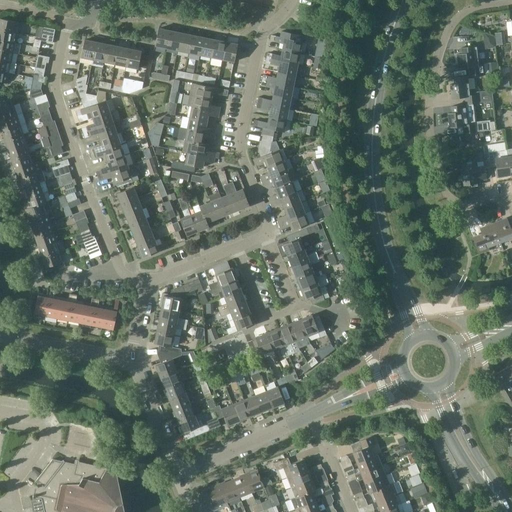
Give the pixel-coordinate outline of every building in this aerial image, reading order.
[(0,18),(0,29),(17,33),(19,22),(0,18)] [(155,46),(166,48),(170,31),(158,28),(155,46)] [(0,29),(0,39),(15,43),(17,33),(0,29)] [(166,48),(177,51),(181,33),(170,31),(166,48)] [(283,44),(282,50),(300,53),(303,36),(281,31),(280,37),(271,36),(270,41),(283,44)] [(177,51),(189,53),(192,35),(181,33),(177,51)] [(189,53),(200,55),(203,38),(192,35),(189,53)] [(485,49),(494,48),(492,37),(483,38),(485,49)] [(200,55),(211,57),(215,40),(203,38),(200,55)] [(0,39),(0,50),(13,53),(15,43),(0,39)] [(81,57),(92,60),(96,42),(84,40),(81,57)] [(211,57),(222,60),(226,42),(215,40),(211,57)] [(92,60),(103,62),(107,44),(96,42),(92,60)] [(226,42),(222,60),(234,62),(237,44),(226,42)] [(103,62),(115,64),(118,47),(107,44),(103,62)] [(456,57),(455,59),(456,60),(456,62),(457,64),(458,64),(459,67),(469,66),(470,75),(488,73),(498,72),(497,65),(487,66),(487,63),(480,64),(478,45),(472,46),(461,48),(462,53),(457,54),(457,55),(456,55),(456,57)] [(115,64),(126,67),(129,49),(118,47),(115,64)] [(129,49),(126,67),(137,69),(141,51),(129,49)] [(0,50),(0,60),(11,63),(13,53),(0,50)] [(267,53),(266,58),(297,64),(300,53),(282,50),(281,56),(267,53)] [(141,58),(139,68),(145,69),(147,59),(141,58)] [(279,66),(278,72),(295,76),(297,64),(266,58),(265,63),(279,66)] [(0,71),(9,73),(15,74),(17,64),(11,63),(0,60),(0,71)] [(187,65),(186,72),(193,73),(194,66),(187,65)] [(9,73),(0,71),(0,84),(2,85),(4,83),(7,83),(9,73)] [(263,76),(262,81),(293,87),(295,76),(278,72),(276,78),(263,76)] [(455,83),(450,84),(452,98),(465,96),(466,104),(473,104),(493,101),(492,91),(478,92),(478,94),(470,95),(467,75),(454,77),(455,83)] [(274,88),(273,95),(291,98),(293,87),(262,81),(261,86),(274,88)] [(98,87),(110,90),(111,84),(99,82),(98,87)] [(192,83),(190,95),(211,99),(213,93),(227,96),(228,90),(214,87),(192,83)] [(76,86),(80,96),(86,94),(88,85),(82,84),(76,86)] [(41,90),(31,90),(30,97),(31,101),(43,96),(41,90)] [(0,109),(13,105),(10,95),(2,97),(0,92),(0,91),(0,109)] [(80,96),(82,104),(88,102),(97,99),(97,96),(96,95),(86,94),(80,96)] [(190,95),(187,106),(219,112),(220,107),(210,105),(211,99),(190,95)] [(258,98),(257,103),(288,109),(291,98),(273,95),(272,101),(258,98)] [(91,112),(93,118),(109,112),(106,101),(98,103),(97,99),(88,102),(82,104),(84,108),(75,111),(77,116),(91,112)] [(270,111),(269,117),(286,121),(288,109),(257,103),(256,108),(270,111)] [(452,112),(448,113),(449,127),(463,125),(463,132),(476,131),(495,129),(494,122),(490,122),(490,120),(476,122),(475,107),(473,107),(473,104),(466,104),(451,106),(452,112)] [(0,109),(0,120),(16,115),(13,105),(0,109)] [(191,107),(189,118),(207,121),(208,115),(218,117),(219,112),(187,106),(187,107),(191,107)] [(81,128),(83,133),(113,123),(109,112),(93,118),(95,124),(81,128)] [(0,120),(0,127),(1,131),(20,125),(16,115),(0,120)] [(262,128),(261,133),(273,136),(274,130),(284,132),(286,121),(269,117),(267,123),(254,120),(253,126),(262,128)] [(189,118),(187,129),(214,134),(215,130),(206,128),(207,121),(189,118)] [(100,139),(117,134),(122,132),(118,121),(113,123),(83,133),(84,138),(98,133),(100,139)] [(1,131),(4,140),(23,134),(20,125),(1,131)] [(153,134),(156,125),(147,133),(153,134)] [(45,130),(44,127),(38,129),(41,139),(49,136),(47,129),(45,130)] [(187,129),(185,140),(185,141),(189,142),(189,141),(202,144),(202,143),(204,137),(213,139),(214,134),(187,129)] [(273,136),(261,133),(260,139),(272,142),(273,136)] [(4,140),(8,150),(26,144),(23,134),(4,140)] [(89,150),(90,155),(120,145),(117,134),(100,139),(102,145),(89,150)] [(264,161),(267,167),(283,160),(279,149),(270,153),(272,142),(260,139),(258,151),(260,157),(253,160),(255,165),(264,161)] [(182,151),(187,152),(215,158),(216,153),(206,151),(207,144),(202,143),(202,144),(189,141),(189,142),(185,141),(185,140),(184,140),(182,151)] [(8,150),(11,160),(29,153),(26,144),(8,150)] [(105,155),(107,161),(124,155),(120,145),(90,155),(92,160),(105,155)] [(315,152),(316,159),(323,158),(322,146),(317,148),(317,152),(315,152)] [(506,177),(506,175),(510,174),(507,150),(488,152),(490,164),(496,163),(497,168),(495,168),(496,178),(506,177)] [(215,158),(187,152),(185,164),(202,167),(204,161),(214,163),(215,158)] [(13,166),(14,169),(33,163),(29,153),(11,160),(11,161),(10,163),(11,165),(13,166)] [(96,172),(97,176),(128,166),(124,155),(107,161),(109,167),(96,172)] [(486,179),(483,159),(467,162),(467,164),(461,165),(464,185),(471,184),(471,186),(475,186),(475,184),(480,184),(479,180),(486,179)] [(260,177),(262,181),(288,171),(283,160),(267,167),(269,173),(260,177)] [(14,169),(18,179),(36,173),(33,163),(14,169)] [(128,166),(97,176),(99,181),(112,177),(115,183),(117,182),(119,187),(133,182),(131,177),(128,166)] [(273,182),(275,188),(292,181),(288,171),(262,181),(264,186),(273,182)] [(21,189),(39,183),(36,173),(18,179),(18,180),(16,182),(17,185),(20,185),(21,189)] [(208,173),(200,177),(202,182),(211,179),(208,173)] [(202,182),(200,177),(192,175),(191,181),(201,183),(202,182)] [(155,182),(158,190),(164,187),(161,179),(155,182)] [(39,183),(21,189),(22,192),(20,194),(21,197),(24,197),(24,199),(43,193),(48,191),(45,181),(39,183)] [(268,198),(270,202),(296,192),(292,181),(275,188),(278,194),(268,198)] [(232,182),(228,184),(238,210),(249,206),(242,189),(236,192),(232,182)] [(227,195),(221,198),(227,214),(238,210),(228,184),(223,186),(227,195)] [(117,194),(121,205),(138,198),(133,187),(117,194)] [(164,187),(158,190),(161,197),(167,195),(164,187)] [(281,203),(284,209),(300,203),(296,192),(270,202),(272,207),(281,203)] [(26,205),(27,208),(27,209),(44,203),(46,203),(46,202),(43,193),(24,199),(25,200),(23,202),(24,205),(26,205)] [(69,206),(67,203),(65,196),(59,198),(61,205),(60,206),(61,209),(63,208),(69,206)] [(121,205),(125,215),(142,208),(138,198),(121,205)] [(221,198),(210,202),(217,219),(227,214),(221,198)] [(163,203),(167,211),(172,209),(169,201),(163,203)] [(25,209),(29,219),(47,213),(52,211),(48,202),(46,202),(46,203),(44,203),(27,209),(27,208),(25,209)] [(199,206),(201,211),(202,210),(207,223),(217,219),(210,202),(199,206)] [(277,219),(279,224),(305,213),(300,203),(284,209),(286,215),(277,219)] [(325,217),(332,214),(329,205),(321,208),(325,217)] [(125,215),(129,226),(146,219),(142,208),(125,215)] [(172,209),(167,211),(170,219),(175,216),(172,209)] [(202,210),(201,211),(191,215),(197,231),(209,227),(207,223),(202,210)] [(29,219),(32,229),(50,223),(47,213),(29,219)] [(305,213),(279,224),(281,228),(290,225),(292,231),(309,224),(305,213)] [(197,231),(191,215),(180,219),(186,236),(197,231)] [(506,217),(493,222),(500,242),(511,237),(511,221),(508,223),(506,217)] [(129,226),(134,236),(150,230),(146,219),(129,226)] [(172,224),(175,232),(181,230),(178,222),(172,224)] [(500,242),(493,222),(480,227),(482,233),(473,236),(479,253),(489,249),(488,246),(500,242)] [(32,229),(35,239),(54,232),(50,223),(32,229)] [(283,244),(287,256),(304,249),(299,238),(309,234),(307,228),(286,237),(288,242),(283,244)] [(134,236),(138,247),(154,240),(150,230),(134,236)] [(181,230),(175,232),(178,240),(184,238),(181,230)] [(35,239),(38,248),(57,242),(54,232),(35,239)] [(99,248),(96,242),(91,244),(88,238),(83,240),(88,253),(99,248)] [(142,258),(159,251),(164,249),(162,245),(157,247),(154,240),(138,247),(140,252),(138,253),(140,256),(142,256),(142,258)] [(328,240),(321,242),(325,251),(331,249),(328,240)] [(38,248),(42,258),(60,251),(57,242),(38,248)] [(287,256),(292,267),(318,257),(316,252),(307,256),(304,249),(287,256)] [(60,251),(42,258),(45,268),(64,262),(60,251)] [(330,265),(336,262),(333,254),(327,256),(330,265)] [(292,267),(296,278),(313,272),(310,265),(320,261),(318,257),(292,267)] [(209,285),(210,290),(236,279),(236,278),(237,277),(236,273),(234,273),(232,268),(215,274),(218,281),(209,285)] [(296,278),(301,289),(327,279),(325,274),(315,278),(313,272),(296,278)] [(199,279),(198,279),(193,281),(198,293),(203,290),(199,279)] [(222,291),(224,297),(241,290),(236,279),(210,290),(212,294),(222,291)] [(327,279),(301,289),(305,301),(310,299),(312,305),(324,300),(321,295),(322,294),(319,288),(329,284),(327,279)] [(198,293),(193,281),(188,283),(192,295),(198,293)] [(192,295),(188,283),(182,286),(187,297),(192,295)] [(50,295),(51,290),(51,287),(48,286),(46,297),(37,296),(34,313),(45,315),(49,298),(50,295)] [(187,297),(182,286),(176,288),(181,299),(187,297)] [(164,296),(161,308),(179,311),(181,299),(176,288),(171,290),(170,297),(164,296)] [(217,307),(219,312),(245,302),(241,290),(224,297),(227,303),(217,307)] [(49,298),(45,315),(57,318),(60,300),(49,298)] [(57,318),(68,320),(72,302),(60,300),(57,318)] [(105,309),(102,327),(113,329),(117,311),(124,313),(127,302),(116,300),(114,311),(105,309)] [(68,320),(79,322),(83,305),(72,302),(68,320)] [(230,313),(233,319),(250,313),(245,302),(219,312),(221,317),(230,313)] [(79,322),(91,325),(94,307),(83,305),(79,322)] [(91,325),(102,327),(105,309),(94,307),(91,325)] [(161,308),(159,320),(186,325),(187,320),(177,318),(179,311),(161,308)] [(250,313),(233,319),(236,326),(226,330),(228,335),(254,324),(250,313)] [(312,315),(300,320),(307,336),(317,332),(320,338),(326,335),(318,316),(313,318),(312,315)] [(159,320),(157,331),(174,335),(175,328),(185,330),(186,325),(159,320)] [(300,320),(289,324),(295,341),(307,336),(300,320)] [(289,324),(278,329),(288,354),(293,352),(294,351),(290,343),(295,341),(289,324)] [(267,333),(273,350),(278,348),(282,356),(283,356),(288,354),(278,329),(267,333)] [(157,354),(157,355),(181,352),(181,349),(172,347),(174,335),(157,331),(154,343),(159,344),(157,354)] [(262,354),(273,350),(267,333),(255,337),(262,354)] [(321,359),(334,349),(331,344),(315,351),(321,359)] [(155,366),(160,377),(177,371),(172,359),(181,355),(181,352),(157,355),(160,364),(155,366)] [(314,358),(307,364),(311,369),(318,364),(314,358)] [(201,370),(198,362),(192,364),(195,373),(201,370)] [(264,364),(256,367),(259,372),(267,369),(264,364)] [(311,369),(307,364),(301,369),(305,374),(311,369)] [(259,372),(256,367),(249,370),(251,376),(259,372)] [(511,383),(511,377),(506,368),(495,374),(504,388),(511,383)] [(160,377),(164,389),(181,382),(177,371),(160,377)] [(234,376),(236,381),(244,378),(242,373),(234,376)] [(228,385),(236,381),(234,376),(226,379),(228,385)] [(292,376),(284,379),(286,385),(294,381),(292,376)] [(198,379),(201,387),(207,384),(204,377),(198,379)] [(286,385),(284,379),(276,382),(278,388),(286,385)] [(219,381),(211,385),(214,390),(222,387),(219,381)] [(164,389),(169,400),(185,393),(181,382),(164,389)] [(207,384),(201,387),(204,395),(210,392),(207,384)] [(277,386),(266,391),(273,408),(284,403),(277,386)] [(266,391),(255,395),(261,412),(273,408),(266,391)] [(169,400),(173,411),(190,404),(185,393),(169,400)] [(255,395),(244,400),(250,416),(261,412),(255,395)] [(207,401),(210,409),(213,408),(216,407),(213,399),(207,401)] [(244,400),(232,404),(239,421),(250,416),(244,400)] [(173,411),(178,422),(194,415),(190,404),(173,411)] [(216,407),(213,408),(218,419),(224,417),(228,425),(239,421),(232,404),(221,409),(219,405),(216,407)] [(194,415),(178,422),(182,433),(192,430),(194,436),(211,429),(209,423),(203,425),(201,421),(197,422),(194,415)] [(353,453),(357,463),(373,457),(373,456),(369,447),(376,444),(373,436),(360,441),(363,449),(353,453)] [(357,463),(361,473),(377,467),(382,465),(378,454),(373,456),(373,457),(357,463)] [(411,454),(407,456),(411,465),(416,462),(414,458),(413,459),(411,454)] [(283,468),(287,478),(308,469),(304,459),(291,464),(288,458),(274,464),(277,471),(283,468)] [(35,485),(33,497),(34,497),(34,500),(31,500),(33,511),(124,511),(124,506),(119,484),(117,475),(105,472),(106,468),(102,467),(78,462),(78,465),(74,464),(65,462),(64,462),(63,460),(61,461),(52,459),(35,481),(37,483),(37,485),(35,485)] [(416,464),(408,467),(411,476),(419,473),(416,464)] [(363,479),(365,483),(386,475),(382,465),(377,467),(361,473),(355,475),(348,478),(349,481),(351,482),(356,480),(358,481),(363,479)] [(287,478),(291,488),(312,479),(308,469),(287,478)] [(257,470),(245,475),(252,493),(264,488),(264,487),(257,470)] [(245,475),(232,480),(239,498),(252,493),(245,475)] [(369,494),(373,492),(385,487),(385,486),(390,485),(386,475),(365,483),(369,494)] [(422,483),(419,475),(413,477),(416,486),(422,483)] [(312,479),(291,488),(295,498),(312,491),(316,490),(312,479)] [(232,480),(220,485),(227,502),(239,498),(232,480)] [(373,492),(377,502),(393,495),(393,496),(397,494),(393,483),(390,485),(385,486),(385,487),(373,492)] [(291,499),(295,509),(316,501),(315,497),(322,494),(323,492),(329,489),(330,488),(329,484),(316,490),(312,491),(295,498),(291,499)] [(227,502),(220,485),(208,490),(215,508),(227,502)] [(268,497),(272,496),(274,495),(270,485),(264,487),(264,488),(268,497)] [(377,502),(381,511),(401,504),(397,494),(393,496),(393,495),(377,502)] [(295,509),(296,511),(317,511),(320,511),(316,501),(295,509)]
